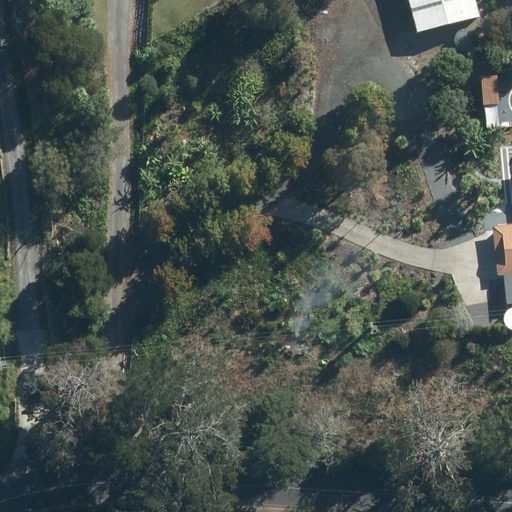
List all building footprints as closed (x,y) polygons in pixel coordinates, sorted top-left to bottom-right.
[(467,0),(400,0),(410,34),(472,18),(467,0)] [(498,73),(471,74),(472,110),(499,109),(498,73)] [(511,224),(488,226),(492,276),(511,274),(511,224)] [(89,317),(67,298),(46,320),(68,340),(89,317)] [(48,329),(20,329),(19,367),(48,368),(48,329)]
